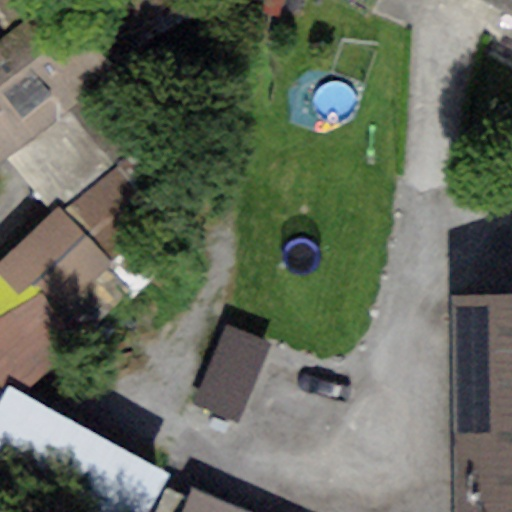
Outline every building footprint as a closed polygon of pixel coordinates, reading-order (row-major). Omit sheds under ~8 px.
[(0,0),(0,26),(6,34),(0,39),(0,156),(3,154),(92,83),(116,64),(63,0),(0,0)] [(511,0),(494,0),(511,9),(511,0)] [(92,83),(3,154),(54,203),(0,261),(0,373),(7,379),(30,392),(127,292),(103,267),(192,195),(92,83)] [(511,511),(511,300),(459,301),(461,511),(511,511)] [(229,325),(196,401),(238,419),(271,343),(229,325)] [(30,392),(7,379),(0,391),(0,511),(147,511),(170,473),(30,392)] [(243,511),(194,490),(184,511),(243,511)]
